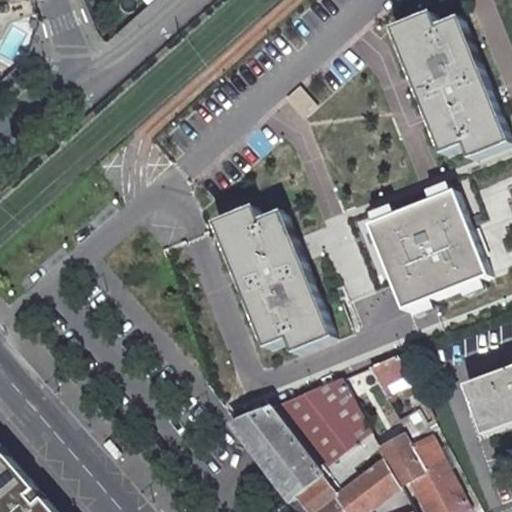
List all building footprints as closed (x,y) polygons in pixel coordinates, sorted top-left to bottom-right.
[(442,5),(398,22),(449,149),(470,140),(475,155),(511,140),(511,117),(469,10),(447,18),(442,5)] [(459,190),(373,225),(407,310),(494,276),(459,190)] [(261,202),(220,218),(271,343),(293,334),(299,349),(340,331),(290,207),(267,215),(261,202)] [(406,353),(373,366),(386,389),(420,377),(406,353)] [(511,374),(472,389),(488,435),(511,426),(511,374)] [(346,377),(238,419),(277,469),(299,496),(305,492),(320,511),(381,511),(389,508),(390,511),(422,511),(406,484),(389,452),(350,482),(339,469),(334,473),(328,464),(376,429),(346,377)] [(412,411),(401,417),(411,433),(454,511),(467,511),(477,507),(431,423),(421,428),(412,411)] [(454,511),(411,433),(386,447),(389,452),(406,484),(416,478),(434,511),(454,511)] [(60,511),(0,443),(0,511),(60,511)]
